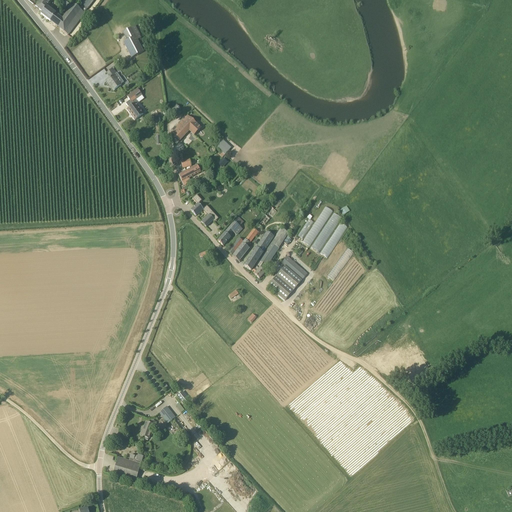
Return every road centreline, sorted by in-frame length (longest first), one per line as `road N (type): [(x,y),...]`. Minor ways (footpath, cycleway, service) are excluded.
road 1 (track): [(454,511),(410,408),(260,287)]
road 2 (residential): [(99,468),(170,274),(166,205)]
road 3 (residential): [(166,205),(153,176),(20,0)]
road 4 (unclassified): [(99,468),(72,458),(0,396)]
